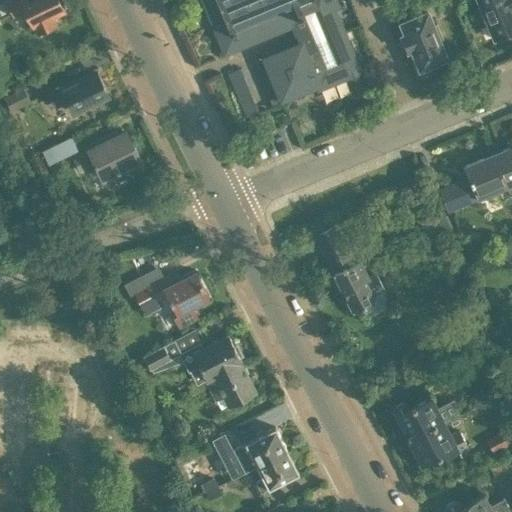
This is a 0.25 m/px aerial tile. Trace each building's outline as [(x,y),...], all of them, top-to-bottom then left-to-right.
[(57,0),(11,0),(6,3),(7,5),(0,7),(0,15),(1,18),(11,14),(12,15),(24,10),(31,25),(35,24),(39,33),(53,26),(49,17),(63,10),(57,0)] [(269,68),(282,98),(318,83),(319,86),(351,73),(354,74),(359,62),(355,61),(333,8),(337,6),(334,0),(203,0),(225,52),(293,24),(301,43),(265,57),(269,68)] [(511,0),(477,0),(480,6),(477,8),(483,22),(486,21),(494,38),(508,32),(510,36),(511,34),(511,7),(511,6),(511,0)] [(426,12),(400,23),(405,34),(401,36),(407,50),(411,49),(414,57),(411,59),(417,74),(432,68),(431,64),(445,58),(438,41),(442,39),(436,25),(432,26),(426,12)] [(265,57),(256,61),(274,106),(284,102),(282,98),(269,68),(265,57)] [(60,88),(60,89),(46,96),(51,105),(65,99),(72,113),(107,97),(95,72),(60,88)] [(30,100),(24,87),(4,97),(10,110),(30,100)] [(124,132),(88,150),(74,157),(81,171),(95,164),(102,178),(138,160),(124,132)] [(71,136),(42,151),(48,163),(77,149),(71,136)] [(511,144),(492,153),(510,196),(511,195),(511,144)] [(468,177),(439,189),(449,211),(477,199),(497,190),(502,200),(510,196),(506,186),(492,153),(463,165),(468,177)] [(342,237),(346,235),(339,222),(315,235),(347,298),(345,300),(350,310),(353,309),(353,311),(374,300),(371,294),(383,288),(376,274),(368,278),(358,260),(355,262),(342,237)] [(511,243),(499,249),(503,260),(511,256),(511,243)] [(172,274),(160,280),(134,293),(135,294),(145,314),(159,307),(156,300),(167,295),(177,314),(173,316),(178,327),(198,317),(192,306),(209,298),(195,271),(176,281),(172,274)] [(205,380),(242,361),(228,334),(192,353),(206,379),(205,379),(205,380)] [(173,356),(166,343),(142,356),(149,369),(173,356)] [(444,380),(464,372),(459,360),(439,368),(444,380)] [(242,362),(242,361),(205,380),(216,400),(223,396),(228,406),(256,391),(241,363),(242,362)] [(451,401),(436,408),(429,396),(408,407),(405,401),(393,407),(408,437),(442,420),(448,417),(457,412),(451,401)] [(450,435),(442,420),(408,437),(422,464),(432,459),(434,462),(467,445),(459,430),(450,435)] [(244,442),(244,443),(237,447),(243,457),(250,453),(256,466),(287,450),(275,427),(244,442)] [(492,450),(511,441),(506,429),(487,439),(492,450)] [(491,470),(509,460),(503,449),(485,458),(491,470)] [(256,466),(262,478),(255,481),(261,492),(268,488),(268,489),(299,473),(287,450),(256,466)] [(205,490),(216,485),(212,477),(201,483),(205,490)] [(208,498),(220,492),(216,485),(205,490),(208,498)] [(481,493),(460,505),(456,498),(443,505),(447,511),(503,511),(509,509),(503,497),(487,505),(481,493)]
